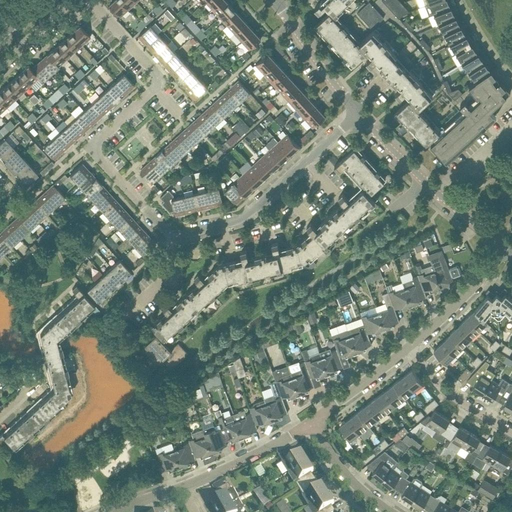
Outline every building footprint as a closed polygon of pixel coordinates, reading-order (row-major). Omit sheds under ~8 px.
[(120,0),(114,0),(110,4),(120,16),(128,9),(120,0)] [(137,1),(135,0),(120,0),(128,9),(137,1)] [(174,0),(173,0),(169,4),(177,13),(181,8),(174,0)] [(221,0),(206,0),(205,1),(212,9),(221,0)] [(220,17),(232,6),(226,0),(221,0),(212,9),(220,17)] [(321,0),(315,6),(319,11),(324,6),(326,4),(336,14),(350,0),(321,0)] [(399,0),(382,0),(399,18),(404,14),(398,8),(403,4),(403,3),(399,0)] [(451,6),(449,0),(448,0),(437,0),(430,3),(430,4),(434,13),(451,6)] [(384,17),(369,2),(357,13),(371,29),(384,17)] [(410,11),(403,4),(398,8),(404,14),(410,11)] [(227,25),(239,14),(232,6),(220,17),(227,25)] [(456,16),(453,10),(452,6),(451,6),(434,13),(435,14),(439,23),(456,16)] [(367,52),(359,44),(330,11),(317,23),(354,64),(367,52)] [(234,33),(246,22),(239,14),(227,25),(234,33)] [(461,25),(458,19),(456,15),(456,16),(439,23),(440,24),(445,33),(461,25)] [(181,29),(185,25),(180,21),(176,24),(181,29)] [(242,41),(254,30),(246,22),(234,33),(242,41)] [(159,33),(151,24),(138,36),(146,45),(159,33)] [(90,37),(79,25),(71,32),(82,44),(90,37)] [(386,43),(381,38),(376,32),(381,28),(379,25),(361,41),(374,55),(367,62),(371,66),(378,60),(383,65),(380,67),(388,76),(396,84),(398,82),(403,87),(396,94),(400,98),(407,92),(412,97),(397,111),(427,143),(439,132),(418,108),(438,90),(435,87),(430,91),(425,86),(420,80),(425,76),(420,71),(416,75),(410,69),(408,71),(403,66),(410,60),(406,55),(399,61),(394,56),(396,54),(391,48),(396,44),(391,39),(386,43)] [(467,35),(467,34),(464,29),(462,25),(461,25),(445,33),(445,34),(446,34),(451,43),(467,35)] [(185,27),(181,31),(186,37),(191,33),(185,27)] [(249,49),(261,38),(254,30),(242,41),(249,49)] [(71,32),(63,39),(74,51),(82,44),(71,32)] [(155,54),(167,42),(159,33),(146,45),(155,54)] [(472,44),(472,43),(467,34),(467,35),(451,43),(451,44),(457,53),(472,44)] [(63,39),(55,47),(66,59),(74,51),(63,39)] [(163,63),(175,51),(167,42),(155,54),(163,63)] [(457,53),(463,62),(479,53),(478,52),(475,47),(474,47),(472,44),(457,53),(457,54),(457,53)] [(66,59),(55,47),(47,54),(58,66),(66,59)] [(171,72),(183,60),(175,51),(163,63),(171,72)] [(470,72),(485,62),(485,61),(479,52),(478,52),(479,53),(463,62),(463,63),(464,63),(470,72)] [(276,62),(268,53),(256,65),(264,73),(276,62)] [(58,66),(47,54),(39,61),(50,73),(58,66)] [(179,81),(192,69),(183,60),(171,72),(179,81)] [(50,73),(39,61),(31,69),(39,78),(42,81),(46,86),(54,78),(50,73)] [(491,70),(485,61),(485,62),(470,72),(476,81),(491,70)] [(272,82),(285,71),(276,62),(264,73),(272,82)] [(28,65),(28,66),(20,73),(31,84),(39,78),(31,69),(28,65)] [(251,75),(257,70),(254,67),(248,72),(251,75)] [(187,90),(200,78),(192,69),(179,81),(187,90)] [(493,73),(492,71),(491,70),(476,81),(469,86),(470,86),(460,95),(465,100),(460,104),(467,111),(431,144),(447,161),(483,128),(480,125),(494,113),(490,110),(511,91),(503,83),(502,84),(494,73),(493,73)] [(280,91),(293,80),(285,71),(272,82),(280,91)] [(31,84),(20,73),(12,80),(23,92),(31,84)] [(123,73),(116,80),(115,81),(126,93),(134,85),(123,73)] [(208,87),(201,80),(200,78),(187,90),(195,99),(208,87)] [(23,92),(12,80),(4,87),(15,99),(23,92)] [(216,80),(210,85),(213,88),(218,83),(216,80)] [(250,92),(239,80),(230,88),(241,100),(250,92)] [(288,100),(301,89),(293,80),(280,91),(288,100)] [(126,93),(115,81),(107,88),(118,100),(126,93)] [(61,86),(53,93),(58,98),(66,91),(61,86)] [(0,90),(0,99),(7,107),(10,111),(19,103),(15,99),(4,87),(0,90)] [(118,100),(107,88),(99,95),(110,107),(118,100)] [(241,100),(230,88),(221,96),(232,109),(241,100)] [(297,109),(309,98),(301,89),(288,100),(297,109)] [(58,98),(53,93),(53,94),(45,101),(50,105),(58,98)] [(110,107),(99,95),(91,103),(102,115),(110,107)] [(232,109),(221,96),(212,104),(224,117),(232,109)] [(305,118),(317,107),(309,98),(297,109),(305,118)] [(102,115),(91,103),(83,110),(94,122),(102,115)] [(224,117),(212,104),(203,112),(215,125),(224,117)] [(313,127),(325,116),(317,107),(305,118),(313,127)] [(94,122),(83,110),(75,117),(86,129),(94,122)] [(215,125),(203,112),(194,121),(206,133),(215,125)] [(86,129),(75,117),(67,125),(78,137),(86,129)] [(206,133),(194,121),(185,129),(197,141),(206,133)] [(78,137),(67,125),(59,132),(70,144),(78,137)] [(258,126),(252,131),(257,136),(262,131),(258,126)] [(197,141),(185,129),(176,137),(188,149),(197,141)] [(311,129),(305,134),(308,137),(314,132),(311,129)] [(231,135),(236,140),(241,136),(236,131),(231,135)] [(251,131),(246,136),(250,140),(255,135),(251,131)] [(70,144),(59,132),(51,139),(60,149),(62,151),(70,144)] [(299,146),(292,138),(287,133),(279,141),(290,154),(299,146)] [(188,149),(176,137),(167,145),(179,158),(188,149)] [(0,157),(19,178),(25,185),(38,174),(29,164),(4,138),(0,141),(0,157)] [(62,151),(60,149),(51,139),(43,147),(54,159),(62,151)] [(228,140),(223,144),(227,149),(232,145),(228,140)] [(281,162),(290,154),(279,141),(270,149),(281,162)] [(354,143),(349,147),(347,149),(349,152),(357,145),(354,143)] [(179,158),(167,145),(158,153),(170,166),(179,158)] [(384,180),(370,164),(362,156),(365,154),(357,145),(349,152),(339,161),(334,166),(338,170),(346,164),(371,192),(384,180)] [(220,148),(212,156),(215,160),(218,157),(224,152),(220,148)] [(272,170),(281,162),(270,149),(261,158),(272,170)] [(170,166),(158,153),(150,161),(161,174),(170,166)] [(272,170),(261,158),(252,166),(263,178),(272,170)] [(54,164),(51,161),(45,166),(48,169),(54,164)] [(150,161),(141,170),(152,182),(161,174),(150,161)] [(90,172),(82,163),(69,175),(78,184),(90,172)] [(263,178),(252,166),(243,174),(254,187),(263,178)] [(487,182),(501,175),(498,168),(483,175),(487,182)] [(86,193),(98,181),(90,172),(78,184),(86,193)] [(56,187),(62,182),(67,177),(64,174),(53,184),(56,187)] [(254,187),(243,174),(234,182),(245,195),(254,187)] [(94,202),(107,190),(98,181),(86,193),(94,202)] [(234,182),(227,189),(225,187),(219,189),(221,195),(226,193),(227,193),(236,203),(245,195),(234,182)] [(64,196),(56,187),(53,184),(44,192),(55,205),(64,196)] [(156,192),(159,189),(155,184),(151,187),(156,192)] [(221,195),(219,189),(219,187),(207,190),(211,206),(223,203),(221,195)] [(246,250),(241,252),(243,261),(236,263),(235,260),(220,264),(208,275),(210,277),(205,282),(198,274),(194,278),(201,286),(195,291),(193,288),(176,304),(178,306),(173,311),(166,304),(162,308),(169,315),(163,320),(161,317),(153,325),(164,338),(172,331),(174,333),(191,318),(189,316),(204,302),(206,304),(223,289),(221,287),(228,280),(238,277),(239,280),(261,274),(261,271),(270,269),(271,272),(293,266),(292,263),(306,260),(317,250),(319,252),(336,237),(334,235),(349,221),(351,223),(375,200),(363,188),(349,201),(343,193),(338,197),(345,205),(340,210),(338,207),(322,222),(324,224),(318,230),(311,223),(307,227),(313,234),(308,239),(306,236),(298,244),(286,247),(287,250),(280,252),(278,242),(272,244),(274,253),(267,255),(267,252),(255,255),(256,258),(249,260),(246,250)] [(162,203),(170,211),(174,210),(176,215),(188,212),(183,196),(174,198),(173,194),(169,189),(160,197),(164,201),(162,203)] [(102,211),(115,199),(107,190),(94,202),(102,211)] [(211,206),(207,190),(195,193),(199,209),(211,206)] [(44,192),(35,200),(47,213),(55,205),(44,192)] [(199,209),(195,193),(183,196),(188,212),(199,209)] [(110,219),(123,208),(115,199),(102,211),(110,219)] [(47,213),(35,200),(26,209),(38,221),(47,213)] [(119,228),(131,217),(123,208),(110,219),(119,228)] [(38,221),(26,209),(17,217),(29,229),(38,221)] [(401,212),(396,216),(403,223),(407,219),(401,212)] [(29,229),(17,217),(8,225),(20,238),(29,229)] [(127,237),(139,226),(131,217),(119,228),(127,237)] [(20,238),(8,225),(0,232),(0,233),(11,246),(20,238)] [(135,246),(147,235),(139,226),(127,237),(135,246)] [(51,236),(56,232),(51,228),(47,232),(51,236)] [(11,246),(0,233),(0,251),(2,254),(11,246)] [(143,255),(156,244),(147,235),(135,246),(143,255)] [(429,235),(423,238),(427,247),(432,245),(429,235)] [(114,249),(116,246),(108,238),(105,240),(114,249)] [(450,243),(443,245),(445,251),(452,248),(450,243)] [(429,255),(432,263),(435,271),(440,284),(452,280),(452,281),(453,281),(451,277),(451,276),(452,276),(453,277),(454,277),(460,275),(461,273),(459,266),(457,265),(450,268),(449,270),(442,250),(432,254),(429,255)] [(144,260),(141,257),(135,262),(138,265),(144,260)] [(131,272),(119,259),(111,266),(123,279),(131,272)] [(311,263),(308,266),(310,269),(313,266),(316,263),(312,259),(309,262),(311,263)] [(103,274),(92,262),(88,265),(100,277),(95,281),(106,294),(115,287),(103,274)] [(424,272),(418,274),(420,280),(424,291),(430,289),(431,291),(441,287),(440,285),(440,284),(435,271),(432,263),(422,267),(424,272)] [(123,279),(111,266),(103,274),(115,287),(123,279)] [(413,279),(403,282),(405,289),(410,302),(411,305),(422,301),(421,299),(426,297),(426,296),(424,291),(420,280),(418,274),(413,277),(413,279)] [(95,281),(94,282),(87,289),(98,302),(106,294),(95,281)] [(350,287),(351,288),(354,292),(359,287),(354,282),(350,287)] [(0,433),(0,441),(5,437),(15,448),(63,404),(61,400),(68,394),(69,392),(73,391),(61,352),(57,339),(61,336),(71,327),(69,325),(76,318),(84,311),(86,313),(87,312),(95,305),(76,285),(72,289),(78,296),(75,300),(73,297),(56,313),(58,315),(51,321),(49,319),(36,331),(39,344),(42,343),(45,353),(43,353),(39,354),(35,355),(37,361),(40,360),(44,359),(46,359),(53,385),(41,396),(43,398),(28,412),(26,410),(9,425),(11,428),(3,435),(1,432),(0,433)] [(495,295),(488,289),(486,292),(488,294),(475,310),(484,319),(490,312),(493,314),(493,315),(498,319),(501,319),(505,314),(504,313),(506,310),(511,314),(511,297),(506,292),(508,290),(505,288),(499,294),(495,295)] [(388,292),(393,304),(395,309),(400,307),(401,309),(411,305),(410,302),(405,289),(395,292),(394,290),(388,292)] [(342,292),(336,294),(340,305),(346,303),(342,292)] [(393,304),(388,292),(383,294),(388,309),(378,313),(383,326),(384,329),(394,325),(394,324),(399,321),(399,320),(395,309),(393,304)] [(96,314),(100,311),(95,306),(92,309),(96,314)] [(475,310),(474,310),(466,318),(478,331),(487,322),(484,319),(475,310)] [(367,317),(366,314),(361,316),(363,323),(367,333),(373,331),(374,333),(384,329),(383,326),(378,313),(367,317)] [(478,331),(466,318),(458,326),(470,339),(478,331)] [(292,324),(296,334),(303,331),(299,321),(292,324)] [(367,333),(363,323),(347,329),(355,349),(356,352),(367,348),(366,346),(371,344),(367,333)] [(450,334),(463,347),(462,346),(470,339),(458,326),(450,334)] [(356,352),(355,349),(347,329),(331,334),(336,349),(339,356),(345,354),(346,356),(356,352)] [(164,342),(163,342),(156,334),(144,346),(151,354),(164,342)] [(463,347),(450,334),(442,342),(454,355),(463,347)] [(496,348),(500,344),(495,340),(491,344),(496,349),(496,348)] [(172,351),(171,350),(164,342),(151,354),(159,363),(163,359),(172,351)] [(442,342),(434,350),(446,363),(454,355),(442,342)] [(188,353),(178,343),(171,350),(172,351),(163,359),(171,369),(188,353)] [(331,351),(330,347),(319,351),(326,370),(328,374),(338,370),(337,368),(343,366),(342,364),(339,356),(336,349),(331,351)] [(309,355),(311,359),(305,361),(311,378),(317,376),(317,378),(328,374),(326,370),(321,357),(319,351),(309,355)] [(233,361),(234,364),(236,370),(243,367),(239,356),(233,361)] [(481,365),(468,379),(475,383),(472,387),(482,393),(485,389),(491,379),(495,373),(486,368),(490,363),(486,360),(481,365)] [(290,371),(299,394),(309,390),(309,388),(314,386),(311,378),(305,361),(299,363),(301,367),(290,371)] [(276,381),(282,398),(288,396),(288,398),(299,394),(290,371),(282,374),(280,368),(272,371),(276,381)] [(467,368),(464,371),(457,378),(462,382),(471,372),(467,368)] [(423,383),(412,369),(403,376),(414,390),(423,383)] [(222,380),(219,370),(204,380),(206,385),(222,380)] [(394,383),(394,384),(405,397),(414,390),(403,376),(394,383)] [(502,378),(498,384),(491,379),(485,389),(482,393),(492,400),(495,396),(500,399),(500,398),(506,389),(506,388),(510,382),(502,378)] [(282,398),(276,381),(269,383),(270,387),(273,394),(264,397),(266,404),(271,417),(272,420),(283,416),(282,414),(288,412),(287,410),(282,398)] [(511,383),(510,382),(506,388),(506,389),(500,398),(500,399),(505,402),(503,406),(511,411),(511,383)] [(405,398),(405,397),(394,384),(385,391),(395,405),(405,398)] [(395,405),(385,391),(376,397),(386,412),(395,405)] [(386,412),(376,397),(367,404),(377,418),(386,412)] [(434,399),(426,405),(423,408),(427,412),(438,404),(434,399)] [(254,405),(249,407),(251,412),(256,424),(261,422),(262,424),(272,420),(271,417),(266,404),(265,405),(263,400),(253,403),(254,405)] [(358,411),(358,412),(369,426),(369,425),(377,418),(367,404),(358,411)] [(430,426),(436,430),(432,436),(442,442),(446,436),(452,426),(447,423),(450,419),(435,409),(431,416),(429,415),(421,421),(430,426)] [(168,422),(171,421),(167,410),(160,412),(164,422),(165,426),(169,424),(168,422)] [(242,437),(252,433),(252,431),(257,429),(257,427),(256,424),(251,412),(245,414),(246,417),(236,421),(242,437)] [(369,426),(358,412),(349,418),(360,432),(369,426)] [(223,417),(222,414),(216,416),(219,424),(221,428),(225,441),(231,439),(232,441),(242,437),(236,421),(233,413),(223,417)] [(421,417),(417,413),(413,416),(417,421),(421,417)] [(144,425),(150,432),(161,423),(155,416),(144,425)] [(213,425),(211,418),(200,422),(203,429),(210,449),(212,453),(222,449),(221,447),(227,445),(226,443),(225,441),(221,428),(215,430),(213,425)] [(360,432),(349,418),(340,425),(349,437),(347,439),(350,444),(357,440),(354,437),(360,432)] [(460,426),(458,428),(457,429),(452,426),(446,436),(451,440),(461,446),(470,432),(460,426)] [(189,440),(189,441),(195,457),(201,455),(201,457),(212,453),(210,449),(203,429),(192,432),(194,438),(189,440)] [(470,432),(461,446),(468,451),(465,457),(473,461),(476,455),(483,445),(478,442),(480,438),(470,432)] [(406,434),(402,439),(406,442),(410,437),(406,434)] [(184,443),(185,446),(174,450),(179,463),(180,466),(191,463),(190,461),(196,459),(195,457),(189,441),(184,443)] [(172,443),(161,447),(162,451),(157,453),(160,461),(164,470),(169,468),(170,470),(180,466),(179,463),(174,450),(172,443)] [(490,444),(488,448),(483,445),(476,455),(473,461),(482,467),(486,461),(492,465),(501,450),(490,444)] [(301,451),(296,453),(292,447),(278,456),(283,463),(282,463),(287,473),(307,461),(301,451)] [(372,449),(369,452),(362,458),(365,463),(373,456),(376,454),(372,449)] [(108,479),(123,468),(109,450),(94,462),(108,479)] [(378,456),(369,463),(375,469),(372,472),(381,480),(392,467),(397,460),(385,450),(378,456)] [(511,461),(509,460),(511,456),(501,450),(492,465),(499,468),(508,473),(511,465),(511,461)] [(403,465),(397,460),(392,467),(381,480),(391,487),(393,484),(398,488),(406,478),(409,474),(404,470),(403,465)] [(307,461),(287,473),(293,483),(294,482),(299,489),(313,480),(309,474),(313,471),(307,461)] [(451,485),(455,477),(449,473),(445,482),(451,485)] [(398,488),(399,488),(404,491),(401,495),(411,501),(421,487),(422,484),(422,480),(417,477),(414,478),(411,481),(406,478),(398,488)] [(499,487),(484,478),(478,488),(493,498),(499,487)] [(221,480),(214,484),(217,490),(224,486),(221,480)] [(313,480),(299,489),(303,495),(302,496),(308,506),(328,493),(321,483),(317,486),(313,480)] [(217,490),(216,490),(219,496),(211,501),(216,511),(237,500),(228,484),(224,486),(217,490)] [(261,487),(254,491),(263,506),(270,501),(266,496),(261,487)] [(430,494),(431,494),(421,487),(411,501),(421,508),(424,504),(429,507),(435,497),(430,494)] [(308,506),(311,511),(332,511),(329,506),(334,503),(328,493),(308,506)] [(435,497),(429,507),(434,511),(432,511),(446,511),(450,506),(440,500),(435,497)] [(243,511),(243,510),(237,500),(216,511),(243,511)] [(273,507),(270,502),(265,506),(269,511),(273,507)]
